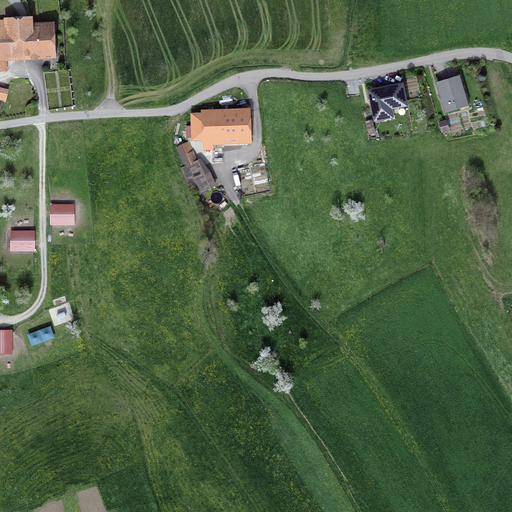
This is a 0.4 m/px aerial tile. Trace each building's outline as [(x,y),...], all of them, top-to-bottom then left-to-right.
[(30,58),(51,57),(50,22),(30,23),(29,19),(0,21),(0,54),(30,53),(30,58)] [(437,83),(446,112),(464,106),(460,93),(463,92),(459,76),(437,83)] [(394,118),(392,108),(406,105),(402,84),(369,90),(375,120),(386,118),(386,119),(394,118)] [(192,115),(193,138),(202,138),(203,149),(212,149),(211,138),(248,137),(247,109),(203,111),(203,114),(192,115)] [(177,146),(186,166),(196,162),(186,142),(177,146)] [(203,175),(196,162),(186,166),(181,169),(188,183),(192,180),(198,192),(214,184),(208,172),(203,175)] [(74,203),(50,203),(50,224),(75,223),(74,203)] [(35,231),(11,231),(11,252),(35,251),(35,231)] [(28,332),(32,343),(55,336),(51,325),(28,332)] [(0,329),(0,353),(12,354),(12,329),(0,329)]
